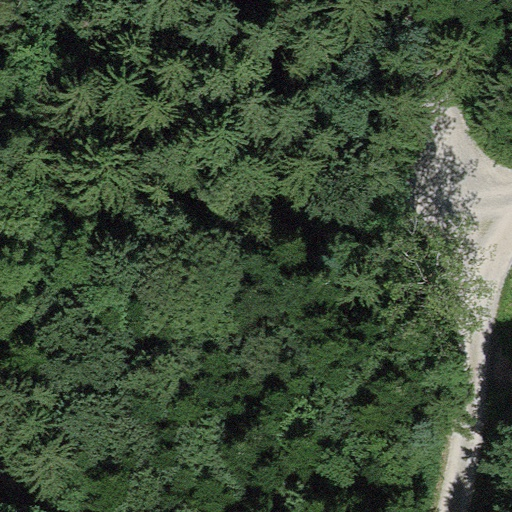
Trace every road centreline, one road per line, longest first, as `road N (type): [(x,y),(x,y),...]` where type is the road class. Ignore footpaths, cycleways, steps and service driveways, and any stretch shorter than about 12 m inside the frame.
road 1 (track): [(483,230),(376,220),(0,274)]
road 2 (track): [(483,230),(480,338),(449,511)]
road 3 (track): [(433,0),(446,103),(483,230)]
